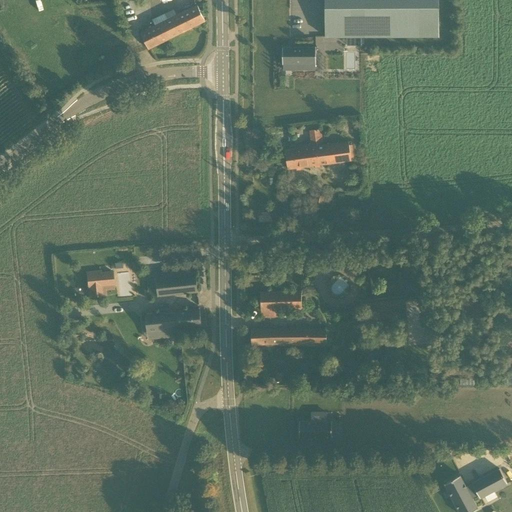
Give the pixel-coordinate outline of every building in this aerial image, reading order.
[(325,0),(326,37),(439,37),(439,0),(325,0)] [(141,33),(144,40),(148,49),(205,21),(198,5),(141,33)] [(294,64),(294,70),(315,69),(315,63),(316,63),(316,47),(282,47),(282,64),(283,64),(283,70),(284,70),(284,64),(294,64)] [(311,147),(308,147),(285,150),(288,168),(351,160),(349,141),(322,145),(320,128),(309,129),(311,147)] [(313,194),(310,206),(321,209),(324,196),(313,194)] [(163,277),(156,278),(158,296),(198,292),(196,268),(163,272),(163,277)] [(88,288),(114,286),(113,271),(101,272),(101,270),(86,272),(88,288)] [(302,309),(301,291),(261,292),(261,317),(276,317),(276,309),(302,309)] [(385,300),(365,302),(367,320),(387,318),(386,315),(406,313),(404,299),(385,301),(385,300)] [(177,329),(202,326),(200,308),(145,314),(147,332),(166,330),(167,337),(178,336),(177,329)] [(251,344),(279,344),(280,346),(325,345),(325,328),(251,329),(251,344)] [(379,362),(383,367),(388,374),(398,366),(393,359),(389,354),(379,362)] [(127,388),(133,379),(127,376),(121,385),(127,388)] [(299,421),(299,438),(332,438),(332,421),(326,421),(311,421),(299,421)] [(467,488),(466,486),(460,476),(460,475),(444,483),(459,511),(469,511),(472,511),(477,508),(477,507),(472,498),(478,495),(480,498),(485,496),(494,491),(507,483),(499,468),(472,483),(473,485),(467,488)]
